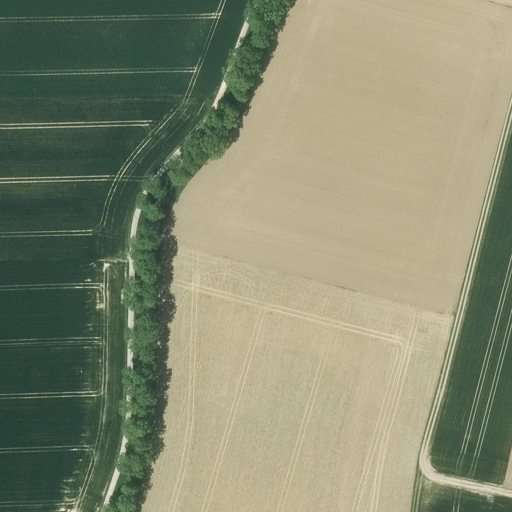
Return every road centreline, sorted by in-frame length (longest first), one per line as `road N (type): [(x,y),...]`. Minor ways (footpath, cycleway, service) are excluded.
road 1 (track): [(140,511),(161,415),(166,231),(183,198),(248,125),(292,0)]
road 2 (track): [(265,0),(217,124),(148,208),(135,417),(113,511)]
road 3 (track): [(422,511),(511,147)]
